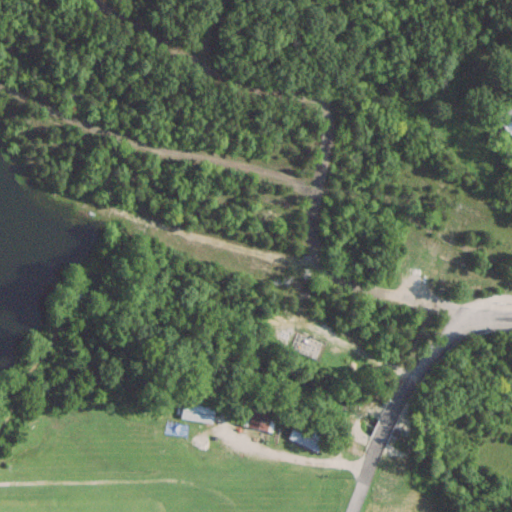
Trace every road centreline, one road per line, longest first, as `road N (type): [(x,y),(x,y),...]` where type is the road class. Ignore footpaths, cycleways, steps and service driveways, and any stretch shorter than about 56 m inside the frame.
road 1 (residential): [(460,318),(365,281),(340,176),(302,154),(0,83)]
road 2 (residential): [(350,511),(383,432),(460,318),(511,318)]
road 3 (residential): [(302,154),(292,111),(206,66)]
road 4 (residential): [(206,66),(102,0)]
